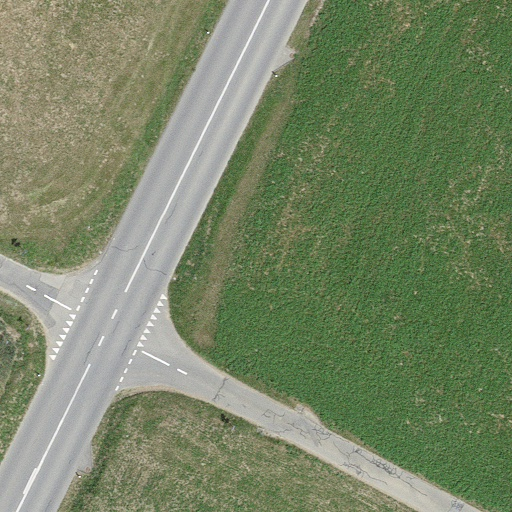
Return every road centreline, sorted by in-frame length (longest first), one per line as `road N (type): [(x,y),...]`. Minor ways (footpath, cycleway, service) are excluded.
road 1 (unclassified): [(442,511),(108,335)]
road 2 (secondary): [(108,335),(277,0)]
road 3 (secondary): [(21,511),(108,335)]
road 4 (unclassified): [(108,335),(0,277)]
